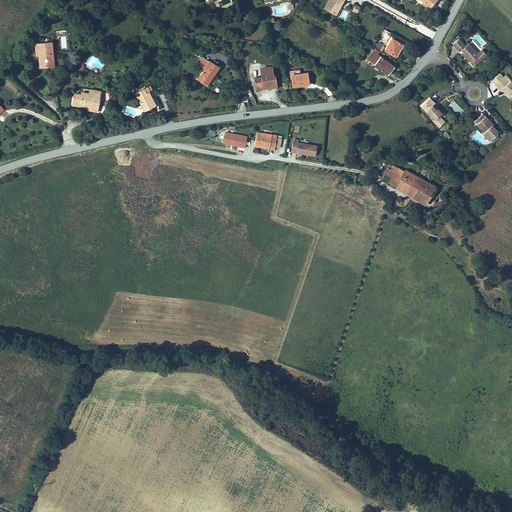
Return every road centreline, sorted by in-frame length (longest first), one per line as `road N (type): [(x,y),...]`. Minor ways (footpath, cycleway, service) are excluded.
road 1 (tertiary): [(432,48),(400,87),(363,102),(218,118),(0,170)]
road 2 (track): [(144,133),(348,167),(399,192)]
road 3 (unknown): [(74,149),(60,112),(21,72),(30,51)]
